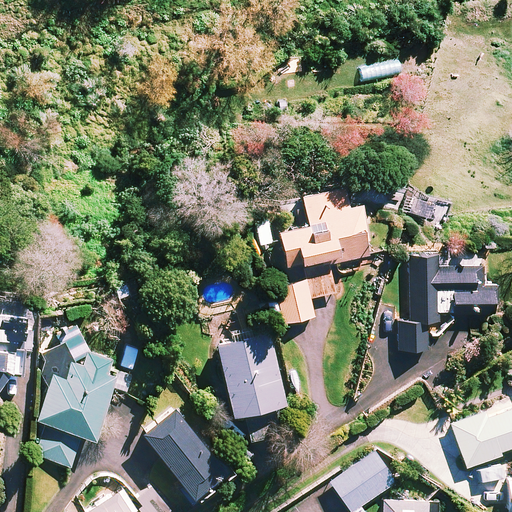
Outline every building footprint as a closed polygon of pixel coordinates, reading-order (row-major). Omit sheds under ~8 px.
[(346,203),(341,183),(300,192),(306,222),(277,228),(284,263),(337,252),(339,259),(368,253),(357,201),(346,203)] [(446,229),(450,203),(436,201),(432,227),(446,229)] [(437,266),(437,252),(407,253),(408,317),(396,317),(396,347),(426,347),(425,318),(437,318),(437,311),(493,310),(493,283),(482,283),(482,254),(464,255),(465,265),(437,266)] [(332,291),(328,267),(302,271),(303,277),(275,281),(281,320),(312,315),(308,295),(332,291)] [(0,381),(8,370),(22,371),(23,345),(29,346),(30,326),(23,326),(25,296),(0,294),(0,381)] [(273,401),(281,399),(265,326),(213,338),(223,383),(210,385),(213,396),(226,393),(230,410),(243,407),(248,437),(279,432),(273,401)] [(131,375),(102,365),(107,351),(77,340),(64,375),(52,371),(36,418),(44,421),(33,453),(68,465),(79,433),(90,437),(104,397),(121,403),(131,375)] [(138,347),(126,343),(120,363),(132,367),(138,347)] [(26,379),(7,377),(5,400),(24,402),(26,379)] [(511,388),(506,391),(509,399),(449,421),(464,464),(499,452),(497,449),(511,443),(511,388)] [(199,426),(194,430),(174,404),(141,430),(191,493),(219,470),(224,476),(233,468),(199,426)] [(394,478),(374,447),(328,479),(349,509),(394,478)] [(113,492),(113,479),(92,480),(94,505),(83,511),(127,511),(137,506),(123,485),(113,492)] [(435,511),(436,498),(382,496),(381,511),(435,511)]
